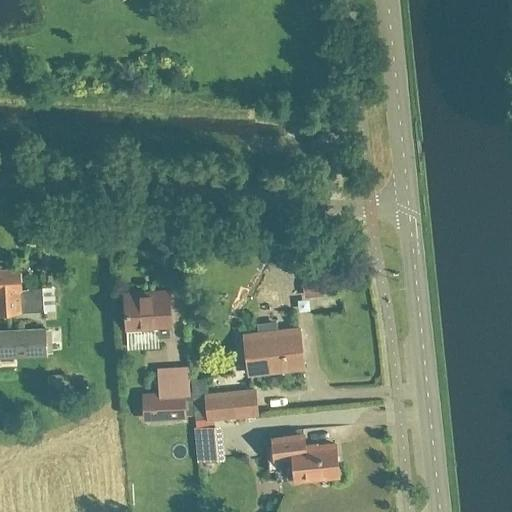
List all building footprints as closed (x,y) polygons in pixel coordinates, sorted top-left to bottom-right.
[(271,76),(268,27),(244,28),(247,77),(271,76)] [(229,80),(229,68),(209,69),(209,81),(229,80)] [(318,257),(346,255),(344,239),(316,241),(318,257)] [(55,286),(43,287),(43,286),(28,287),(28,289),(22,289),(21,267),(0,268),(0,312),(44,310),(45,319),(57,318),(55,286)] [(328,299),(328,284),(313,284),(313,299),(328,299)] [(150,325),(158,325),(159,337),(171,336),(170,324),(171,324),(169,290),(125,292),(127,328),(150,327),(150,325)] [(250,373),(304,366),(299,327),(245,334),(250,373)] [(0,330),(0,373),(16,373),(16,354),(15,354),(14,329),(0,330)] [(236,428),(235,416),(258,413),(255,389),(207,395),(205,379),(192,380),(196,419),(208,418),(208,422),(200,423),(201,431),(209,430),(209,431),(236,428)] [(185,415),(184,391),(144,394),(145,418),(185,415)] [(50,413),(52,423),(67,421),(65,411),(50,413)] [(295,479),(339,475),(336,443),(296,447),(294,435),(273,438),(275,457),(293,456),(295,479)]
